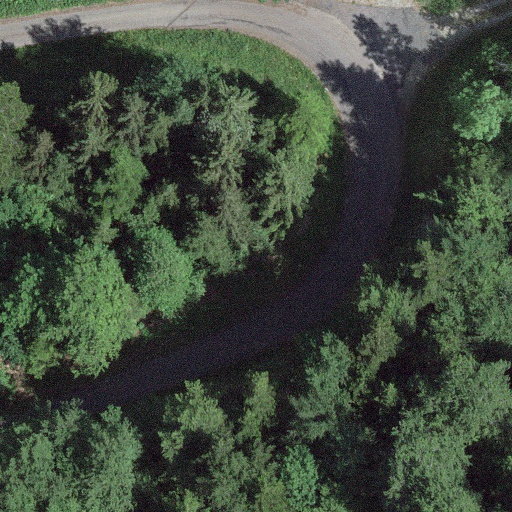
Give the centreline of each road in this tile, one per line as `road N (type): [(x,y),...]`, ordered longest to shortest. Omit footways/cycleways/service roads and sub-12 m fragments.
road 1 (unclassified): [(0,33),(190,7),(287,20),(348,70),(364,114),(372,187),(347,264),(298,308),(0,443)]
road 2 (track): [(511,1),(348,70)]
